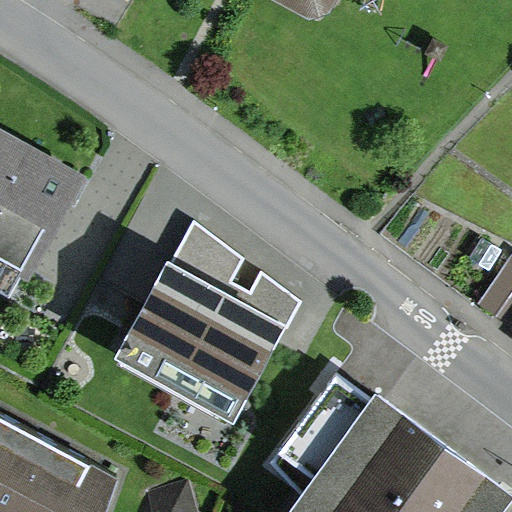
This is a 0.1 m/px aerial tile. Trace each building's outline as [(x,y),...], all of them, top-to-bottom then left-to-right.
[(326,0),(305,0),(322,9),(326,0)] [(96,166),(0,113),(0,270),(30,287),(96,166)] [(304,317),(172,237),(109,340),(241,420),(304,317)] [(501,511),(511,498),(511,477),(386,382),(286,511),(501,511)] [(116,511),(138,475),(0,397),(0,511),(116,511)]
